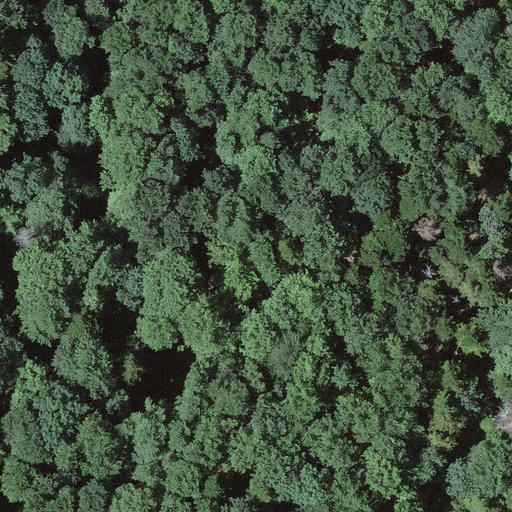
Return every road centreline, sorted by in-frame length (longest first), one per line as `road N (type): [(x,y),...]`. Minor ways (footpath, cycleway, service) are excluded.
road 1 (track): [(0,309),(30,345),(80,354),(216,319),(360,249),(511,200)]
road 2 (track): [(511,314),(494,389),(447,511)]
road 3 (track): [(12,511),(5,316)]
road 4 (track): [(78,0),(0,149)]
